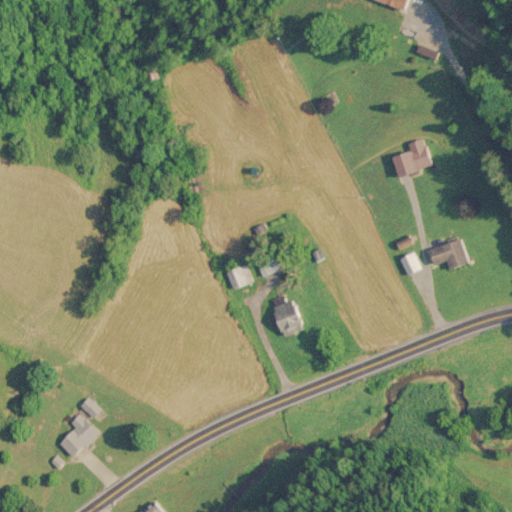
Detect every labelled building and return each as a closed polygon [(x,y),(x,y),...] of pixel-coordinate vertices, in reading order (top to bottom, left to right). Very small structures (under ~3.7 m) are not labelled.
[(412,50),(431,57),(433,50),(415,43),(412,50)] [(388,155),(394,174),(429,165),(421,137),(405,141),(407,149),(388,155)] [(431,264),(444,260),(447,267),(466,261),(458,237),(426,248),(431,264)] [(419,267),(414,251),(402,255),(406,271),(419,267)] [(254,281),(248,262),(225,269),(231,288),(254,281)] [(272,296),(274,332),(300,331),(298,302),(288,303),(288,296),(272,296)] [(102,410),(90,400),(86,406),(98,415),(102,410)] [(105,431),(84,411),(71,424),(93,444),(105,431)] [(143,511),(167,511),(172,507),(158,495),(143,511)]
